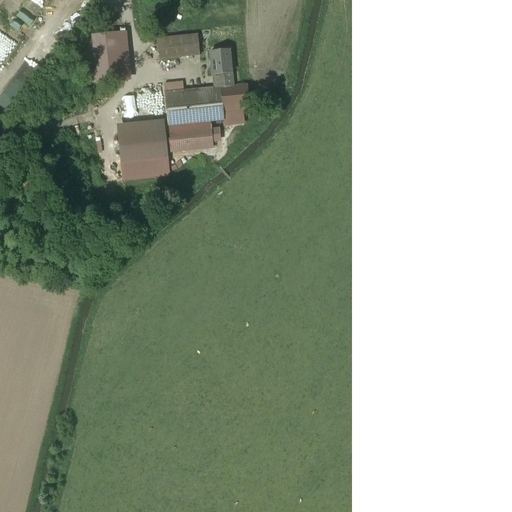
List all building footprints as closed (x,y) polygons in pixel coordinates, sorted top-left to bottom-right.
[(198,35),(157,39),(159,60),(200,56),(198,35)] [(120,39),(110,41),(116,72),(126,70),(120,39)] [(220,75),(221,88),(231,87),(229,74),(232,74),(229,51),(211,53),(212,66),(211,66),(212,76),(220,75)] [(183,83),(164,85),(167,118),(210,114),(250,110),(248,85),(231,87),(221,88),(184,92),(183,83)] [(210,114),(167,118),(168,128),(164,129),(167,152),(213,147),(212,141),(221,140),(220,131),(211,132),(210,114)] [(118,126),(123,180),(169,175),(167,152),(164,129),(161,129),(160,121),(118,126)] [(86,137),(88,143),(97,140),(95,134),(86,137)]
